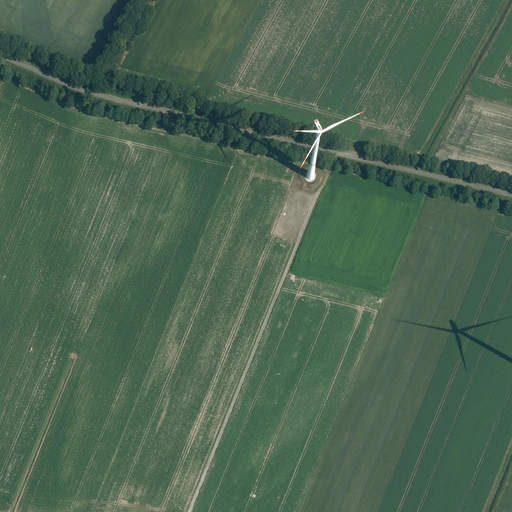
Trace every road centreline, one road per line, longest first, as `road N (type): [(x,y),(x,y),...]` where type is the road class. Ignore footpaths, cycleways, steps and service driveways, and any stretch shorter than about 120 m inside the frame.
road 1 (unclassified): [(511,196),(97,94),(0,51)]
road 2 (track): [(337,154),(191,511)]
